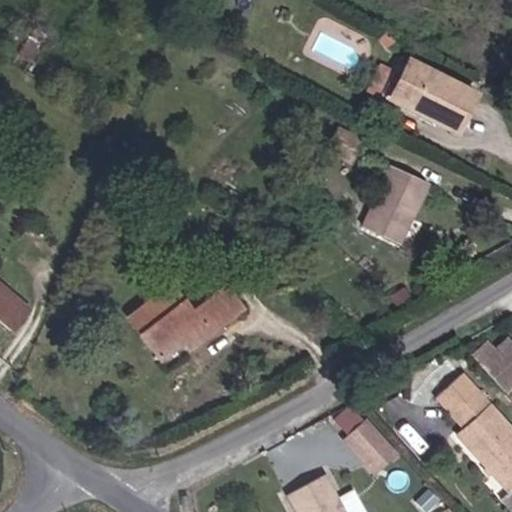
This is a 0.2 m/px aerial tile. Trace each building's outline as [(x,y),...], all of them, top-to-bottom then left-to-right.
[(467,101),(406,70),(389,107),(450,138),(467,101)] [(360,146),(336,135),(329,152),(353,164),(360,146)] [(431,185),(388,165),(360,226),(401,246),(431,185)] [(176,336),(181,343),(214,321),(197,298),(181,307),(163,281),(117,312),(147,355),(176,336)] [(0,321),(13,303),(0,293),(0,321)] [(480,345),(469,355),(483,370),(508,344),(495,330),(480,345)] [(469,355),(480,345),(474,339),(464,349),(469,355)] [(511,348),(508,344),(483,370),(495,383),(511,366),(511,348)] [(511,431),(463,377),(441,397),(455,413),(445,422),(500,484),(511,472),(511,431)] [(334,419),(352,403),(343,393),(319,403),(334,419)] [(384,435),(354,401),(352,403),(334,419),(332,420),(362,454),(384,435)] [(292,511),(335,511),(344,506),(314,454),(273,479),(292,511)]
